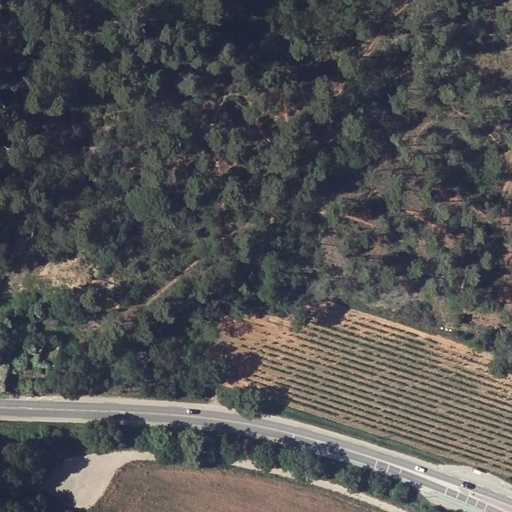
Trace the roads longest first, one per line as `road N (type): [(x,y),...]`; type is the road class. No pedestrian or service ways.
road 1 (track): [(511,361),(323,304),(294,319),(241,315),(219,328),(215,419)]
road 2 (secondary): [(378,459),(202,417),(0,406)]
road 3 (secondary): [(511,502),(378,459)]
road 4 (secondary): [(378,459),(499,511)]
